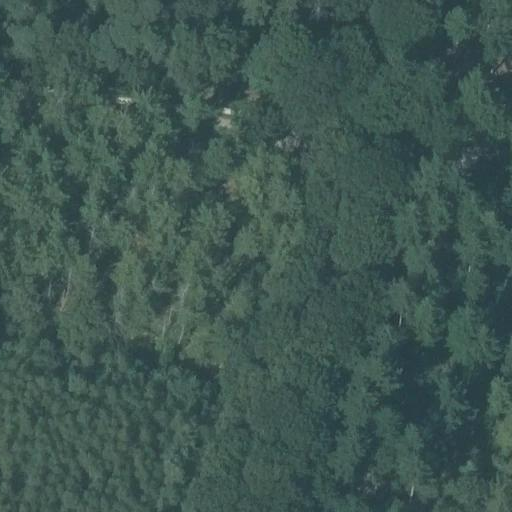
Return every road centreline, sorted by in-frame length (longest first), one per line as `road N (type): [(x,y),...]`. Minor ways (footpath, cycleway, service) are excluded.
road 1 (track): [(0,90),(411,156),(490,147),(511,136)]
road 2 (track): [(240,511),(360,148)]
